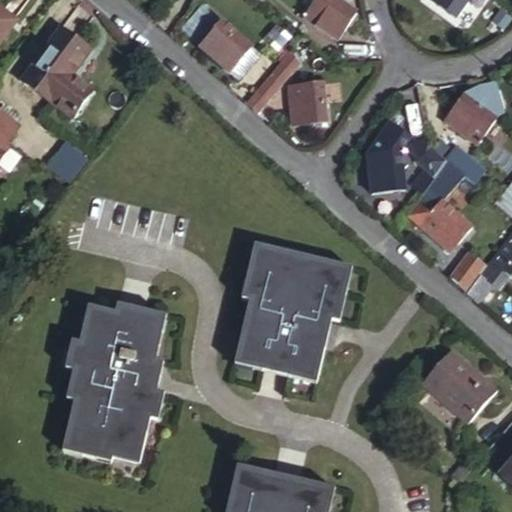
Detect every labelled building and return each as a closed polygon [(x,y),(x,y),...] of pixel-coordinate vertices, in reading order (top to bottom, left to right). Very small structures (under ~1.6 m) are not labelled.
[(340,42),(358,12),(337,0),(320,0),(307,21),(340,42)] [(471,1),(472,0),(433,0),(459,18),(461,16),(471,1)] [(471,1),(461,16),(469,22),(479,7),(471,1)] [(202,2),(182,30),(232,75),(254,50),(202,2)] [(0,40),(15,21),(0,8),(0,40)] [(70,122),(86,102),(66,86),(73,77),(91,54),(59,29),(18,81),(70,122)] [(291,52),(249,105),(263,118),(305,63),(291,52)] [(66,86),(86,102),(92,93),(73,77),(66,86)] [(506,114),(497,83),(485,85),(469,95),(446,123),(477,147),(498,119),(506,114)] [(329,126),(325,85),(294,89),(298,129),(329,126)] [(0,145),(3,147),(18,128),(0,113),(0,145)] [(427,119),(415,135),(426,152),(435,159),(422,177),(433,185),(437,179),(449,163),(433,145),(427,119)] [(383,154),(370,156),(376,194),(408,190),(402,151),(413,139),(392,124),(381,140),(383,154)] [(381,140),(370,156),(383,154),(381,140)] [(82,162),(64,149),(47,172),(65,186),(82,162)] [(449,163),(471,180),(474,183),(484,170),(459,150),(449,163)] [(433,185),(410,218),(454,256),(475,232),(447,207),(471,180),(449,163),(437,179),(433,185)] [(511,189),(501,204),(511,212),(511,189)] [(266,257),(271,239),(263,237),(258,255),(266,257)] [(351,260),(271,239),(266,257),(263,266),(258,284),(255,294),(240,351),(257,355),(281,361),(302,366),(320,371),(336,314),(337,310),(338,305),(343,287),(346,277),(351,260)] [(511,240),(491,269),(471,297),(482,306),(496,286),(496,284),(506,272),(511,277),(511,276),(511,240)] [(263,266),(266,257),(258,255),(255,264),(263,266)] [(473,256),(452,281),(471,297),(491,269),(473,256)] [(354,279),(359,261),(351,260),(346,277),(354,279)] [(258,284),(263,266),(255,264),(250,282),(258,284)] [(511,277),(506,272),(496,284),(496,286),(502,290),(511,277)] [(351,289),(354,279),(346,277),(343,287),(351,289)] [(255,294),(258,284),(250,282),(248,292),(255,294)] [(346,307),(351,289),(343,287),(338,305),(346,307)] [(343,316),(346,307),(338,305),(337,310),(336,314),(343,316)] [(71,374),(64,403),(74,405),(62,457),(81,461),(112,469),(114,463),(115,456),(139,462),(148,424),(152,406),(160,408),(163,398),(158,397),(155,396),(161,369),(162,367),(154,366),(162,335),(154,333),(157,318),(115,309),(114,316),(94,312),(90,333),(81,331),(77,346),(73,364),(65,362),(63,372),(71,374)] [(90,333),(94,312),(86,310),(81,331),(90,333)] [(165,320),(157,318),(154,333),(162,335),(165,320)] [(73,364),(77,346),(70,344),(65,362),(73,364)] [(257,355),(240,351),(237,359),(255,363),(257,355)] [(281,361),(257,355),(255,363),(300,374),(302,366),(281,361)] [(451,409),(480,376),(458,356),(428,390),(451,409)] [(318,379),(320,371),(302,366),(300,374),(318,379)] [(161,369),(155,396),(158,397),(164,370),(161,369)] [(500,394),(480,376),(451,409),(472,427),(500,394)] [(156,426),(160,408),(152,406),(148,424),(156,426)] [(139,462),(115,456),(114,463),(137,469),(139,462)] [(511,464),(500,478),(511,488),(511,464)] [(240,487),(244,469),(236,467),(232,486),(240,487)] [(327,488),(244,469),(240,487),(238,497),(234,511),(321,511),(323,506),(327,488)] [(450,477),(460,487),(465,482),(455,473),(450,477)] [(238,497),(240,487),(232,486),(230,495),(238,497)] [(331,507),(335,489),(327,488),(323,506),(331,507)] [(234,511),(238,497),(230,495),(225,511),(234,511)]
